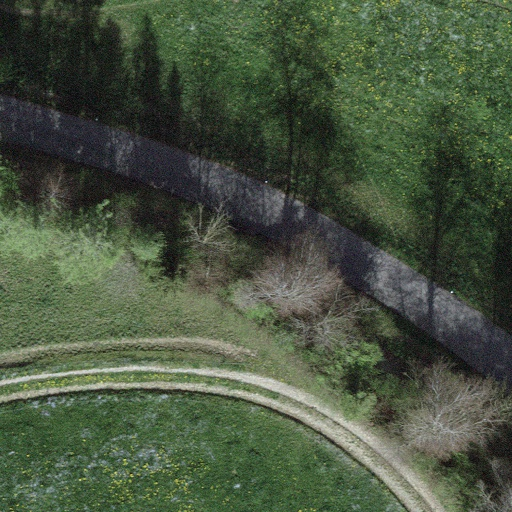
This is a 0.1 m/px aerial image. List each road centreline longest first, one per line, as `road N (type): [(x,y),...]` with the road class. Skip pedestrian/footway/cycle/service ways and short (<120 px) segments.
road 1 (tertiary): [(0,125),(291,227),(511,369)]
road 2 (track): [(0,395),(91,378),(214,381),(316,410),(427,511)]
road 3 (track): [(0,6),(116,13),(163,0)]
